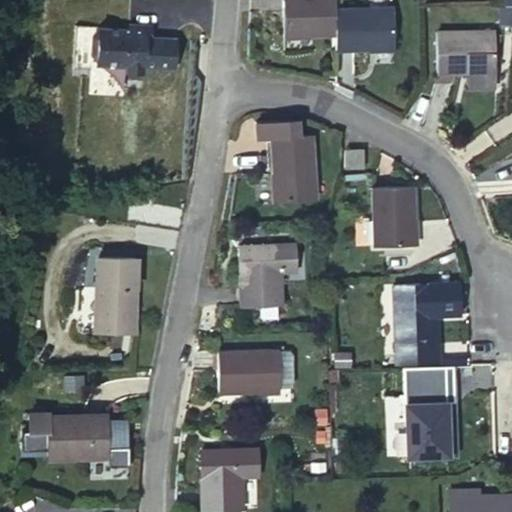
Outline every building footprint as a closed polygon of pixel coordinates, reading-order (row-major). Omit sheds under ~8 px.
[(279,0),(280,31),(308,31),(308,35),(332,34),(332,9),(331,0),(279,0)] [(332,34),(333,50),(365,49),(365,45),(392,44),(390,8),(332,9),(332,34)] [(127,34),(75,28),(70,70),(140,79),(141,72),(171,76),(174,46),(144,42),(145,31),(128,29),(127,34)] [(435,32),(436,72),(467,72),(468,87),(493,86),(492,31),(435,32)] [(274,173),(276,201),(313,198),(309,135),(295,136),(294,119),(254,123),(255,139),(269,138),(271,173),(274,173)] [(342,150),(343,167),(361,166),(361,148),(342,150)] [(271,179),(258,180),(258,203),(271,203),(271,179)] [(369,188),(371,245),(408,244),(408,218),(410,218),(409,186),(369,188)] [(235,244),(237,305),(277,303),(276,270),(293,269),(292,242),(235,244)] [(123,317),(123,331),(132,332),(132,256),(93,256),(93,286),(99,286),(98,316),(123,317)] [(392,363),(431,361),(430,315),(431,315),(435,315),(458,315),(457,282),(390,284),(392,363)] [(92,331),(123,331),(123,317),(98,316),(99,286),(93,286),(92,331)] [(249,387),(276,387),(275,349),(215,351),(216,391),(249,391),(249,387)] [(275,349),(276,387),(288,386),(287,350),(275,349)] [(392,372),(392,397),(415,396),(417,452),(430,451),(431,456),(439,456),(439,451),(454,450),(454,425),(457,424),(455,370),(392,372)] [(82,373),(63,374),(64,388),(83,388),(82,373)] [(45,446),(46,453),(105,453),(105,465),(126,464),(126,445),(123,445),(123,434),(105,435),(105,419),(104,414),(45,415),(45,411),(25,411),(25,428),(18,428),(18,447),(45,446)] [(123,419),(105,419),(105,435),(123,434),(123,419)] [(198,449),(201,510),(240,508),(239,477),(255,476),(254,447),(198,449)] [(446,511),(464,511),(463,511),(511,511),(511,493),(476,494),(447,496),(446,511)]
